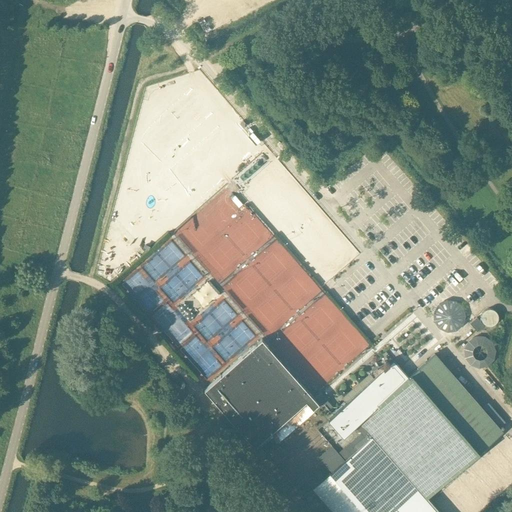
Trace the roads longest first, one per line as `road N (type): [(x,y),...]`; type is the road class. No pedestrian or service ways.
road 1 (unknown): [(377,0),(328,22),(256,34),(141,82),(92,268),(103,320),(161,392),(160,484),(155,499),(138,504),(101,501)]
road 2 (unclassified): [(487,302),(445,341),(201,62),(164,28),(122,15)]
road 3 (unclassified): [(0,496),(122,15)]
